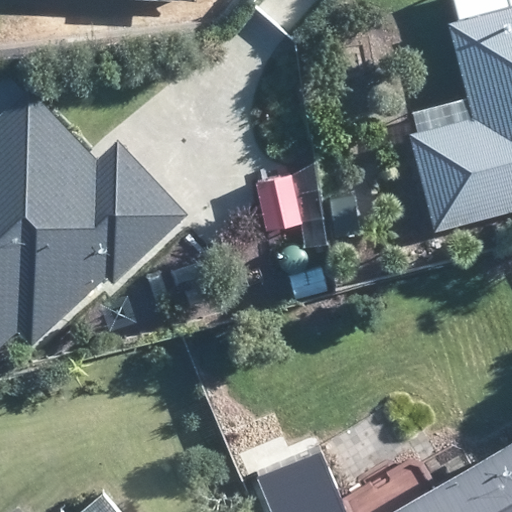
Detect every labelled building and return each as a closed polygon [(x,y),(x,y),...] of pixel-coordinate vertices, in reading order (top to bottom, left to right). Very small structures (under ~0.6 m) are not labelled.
[(511,10),(457,24),(481,121),(418,137),(440,228),(511,210),(511,10)] [(103,164),(37,93),(0,127),(0,350),(22,330),(35,344),(101,283),(106,288),(188,213),(124,144),(103,164)] [(314,221),(304,176),(260,185),(270,230),(314,221)] [(454,290),(479,286),(476,264),(448,268),(450,284),(453,284),(454,290)] [(347,438),(346,454),(360,463),(374,456),(375,440),(362,430),(347,438)] [(401,511),(511,511),(511,446),(477,467),(440,490),(401,511)] [(351,511),(346,497),(328,449),(265,473),(279,511),(351,511)] [(126,511),(110,492),(86,511),(78,511),(74,507),(68,511),(126,511)]
